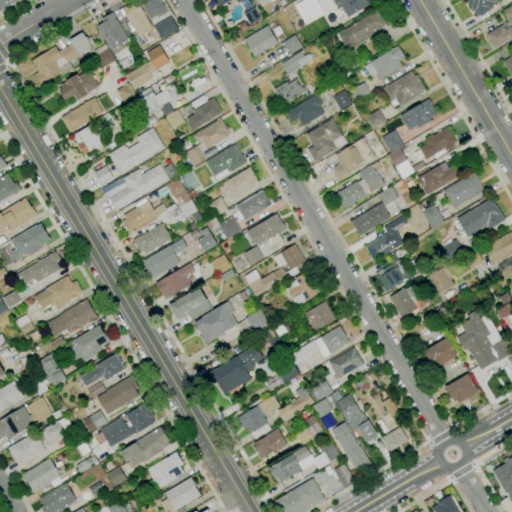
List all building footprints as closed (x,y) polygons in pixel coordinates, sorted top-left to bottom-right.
[(0,0),(18,0),(0,11),(0,0)] [(150,19),(139,1),(140,0),(159,0),(162,4),(167,12),(158,17),(157,15),(150,19)] [(210,0),(214,8),(229,0),(235,0),(237,3),(241,0),(210,0)] [(305,24),(294,6),(304,0),(315,0),(324,14),(305,24)] [(338,9),(332,0),(366,0),(369,5),(348,18),(341,7),(338,9)] [(477,16),(471,7),(466,0),(497,0),(494,2),(495,4),(488,8),(490,10),(480,16),(479,15),(477,16)] [(139,47),(133,37),(137,34),(121,9),(135,1),(151,28),(150,29),(150,30),(141,35),(145,43),(139,47)] [(511,37),(494,48),(486,34),(502,25),(505,30),(511,27),(502,11),(511,5),(511,37)] [(250,25),(243,13),(254,7),(260,18),(250,25)] [(348,52),(337,34),(377,10),(386,25),(373,33),(374,35),(357,46),(358,46),(348,52)] [(114,55),(110,49),(110,50),(96,26),(103,22),(101,19),(112,12),(128,39),(120,44),(123,49),(114,55)] [(161,39),(154,27),(171,17),(178,29),(161,39)] [(254,57),(243,39),(267,26),(277,43),(264,51),(265,52),(262,54),(261,53),(254,57)] [(40,85),(34,74),(38,72),(31,61),(54,46),(58,52),(71,44),(69,40),(82,32),(85,37),(86,36),(90,42),(88,43),(91,48),(78,56),(68,62),(73,69),(63,75),(61,72),(40,85)] [(289,54),(282,42),(295,35),(302,47),(289,54)] [(103,68),(93,51),(105,44),(110,53),(111,52),(115,58),(114,59),(115,61),(103,68)] [(129,83),(124,76),(150,60),(146,53),(159,45),(169,62),(149,74),(152,78),(133,90),(129,83)] [(380,79),(379,78),(378,78),(375,74),(370,77),(363,66),(397,46),(404,57),(398,61),(402,66),(380,79)] [(287,74),(280,63),(300,51),(307,63),(300,67),(287,74)] [(511,75),(511,76),(502,62),(511,56),(511,75)] [(69,101),(67,99),(65,101),(58,90),(62,88),(60,86),(66,82),(65,81),(76,74),(78,77),(88,70),(98,86),(88,93),(89,94),(77,101),(75,97),(69,101)] [(400,106),(395,97),(390,100),(383,88),(411,71),(413,76),(416,74),(426,91),(400,106)] [(282,105),(273,90),(289,80),(290,82),(295,78),(301,88),(303,86),(305,90),(282,105)] [(331,91),(328,86),(333,82),(336,87),(331,91)] [(123,103),(116,90),(129,83),(133,90),(136,95),(123,103)] [(355,101),(349,92),(363,83),(369,92),(355,101)] [(149,88),(154,96),(173,84),(181,97),(173,101),(172,100),(168,103),(173,111),(164,116),(159,108),(153,112),(153,111),(146,115),(141,106),(136,109),(130,99),(149,88)] [(340,110),(332,98),(344,90),(352,103),(340,110)] [(302,126),(298,119),(291,122),(285,113),(316,94),(322,104),(319,106),(324,113),(302,126)] [(191,131),(187,124),(187,121),(186,119),(194,113),(192,110),(194,109),(191,103),(203,96),(206,102),(212,98),(221,113),(191,131)] [(69,132),(60,117),(68,113),(68,112),(71,110),(72,111),(84,103),(83,102),(86,101),(87,101),(94,97),(103,112),(69,132)] [(408,130),(400,116),(428,99),(436,114),(429,118),(430,121),(418,128),(416,126),(408,130)] [(372,130),(365,117),(378,109),(385,122),(372,130)] [(172,129),(164,117),(177,110),(184,122),(172,129)] [(145,127),(142,122),(153,115),(156,121),(145,127)] [(193,166),(185,153),(202,142),(201,142),(198,144),(193,136),(220,119),(229,133),(227,135),(228,136),(202,152),(206,158),(193,166)] [(314,162),(307,149),(312,146),(305,134),(332,119),(346,143),(314,162)] [(83,155),(72,135),(90,125),(102,146),(96,150),(95,148),(83,155)] [(426,160),(419,148),(426,144),(424,140),(446,127),(455,142),(452,143),(454,145),(445,150),(446,152),(436,158),(434,155),(426,160)] [(101,185),(94,173),(105,166),(109,173),(117,169),(108,154),(123,145),(125,147),(126,147),(127,149),(138,142),(137,140),(138,140),(137,137),(152,128),(164,148),(120,174),(119,173),(112,177),(113,178),(101,185)] [(390,153),(381,138),(394,130),(403,145),(399,148),(390,153)] [(338,181),(331,169),(340,164),(334,155),(362,138),(374,157),(349,172),(350,173),(338,181)] [(217,180),(215,176),(214,177),(205,162),(235,144),(246,163),(231,172),(230,171),(228,172),(229,173),(217,180)] [(402,179),(387,155),(390,153),(399,148),(405,159),(416,152),(424,166),(402,179)] [(417,175),(430,167),(431,170),(444,162),(448,168),(453,165),(459,176),(427,195),(417,178),(418,177),(417,175)] [(116,210),(109,197),(127,186),(122,178),(138,169),(141,175),(159,164),(168,179),(116,210)] [(344,209),(335,195),(356,182),(357,183),(362,179),(358,172),(370,165),(383,185),(371,193),(369,189),(364,195),(365,196),(353,202),(354,203),(344,209)] [(232,199),(222,183),(249,167),(258,182),(255,183),(256,184),(248,189),(249,190),(244,193),(244,192),(232,199)] [(453,209),(447,199),(437,204),(433,197),(443,191),(442,191),(474,172),(480,182),(480,183),(484,190),(453,209)] [(0,201),(0,177),(6,174),(13,184),(16,182),(20,189),(0,201)] [(179,207),(170,192),(160,198),(156,192),(166,186),(165,185),(177,177),(190,200),(179,207)] [(392,215),(386,205),(386,206),(378,194),(390,186),(398,198),(393,201),(399,211),(392,215)] [(191,198),(187,192),(192,189),(196,195),(191,198)] [(236,222),(232,214),(238,211),(235,206),(262,190),(269,201),(268,201),(271,205),(244,221),(243,218),(236,222)] [(0,235),(0,212),(25,197),(30,207),(32,206),(37,215),(9,231),(8,230),(0,235)] [(215,217),(207,204),(220,197),(227,209),(215,217)] [(461,238),(452,223),(456,220),(456,218),(490,198),(494,205),(496,204),(505,219),(489,229),(486,226),(467,237),(466,235),(461,238)] [(190,200),(201,218),(195,221),(190,214),(185,217),(179,207),(190,200)] [(128,233),(123,225),(124,224),(122,221),(125,219),(123,215),(147,201),(153,209),(162,204),(167,213),(158,219),(156,216),(128,233)] [(359,236),(350,221),(381,203),(390,218),(359,236)] [(431,229),(421,212),(433,204),(444,222),(431,229)] [(259,244),(253,243),(246,231),(275,214),(281,223),(282,223),(285,227),(284,227),(285,229),(259,244)] [(226,240),(220,229),(217,231),(216,228),(211,232),(206,223),(216,217),(220,223),(231,216),(240,231),(226,240)] [(374,261),(373,260),(372,260),(369,256),(370,256),(365,246),(375,241),(374,239),(378,237),(378,238),(387,233),(383,228),(403,216),(407,223),(396,230),(404,243),(374,261)] [(192,230),(189,225),(194,222),(197,227),(192,230)] [(145,254),(143,250),(139,252),(132,240),(161,223),(170,239),(145,254)] [(16,261),(11,252),(15,249),(10,240),(36,224),(37,225),(40,224),(49,239),(45,241),(46,243),(38,248),(40,249),(30,255),(29,253),(16,261)] [(193,239),(189,233),(196,229),(200,234),(193,239)] [(203,252),(196,240),(209,232),(216,244),(203,252)] [(511,253),(494,265),(484,248),(510,232),(511,235),(511,253)] [(450,260),(442,247),(455,239),(463,252),(450,260)] [(152,278),(142,261),(157,253),(156,252),(170,245),(170,246),(182,240),(186,247),(175,254),(180,263),(152,278)] [(256,296),(243,277),(255,270),(260,279),(272,272),(273,272),(281,267),(285,273),(290,270),(285,263),(278,267),(272,258),(294,244),(304,261),(294,268),(294,269),(296,267),(299,272),(283,281),(283,280),(256,296)] [(251,265),(243,253),(256,246),(263,258),(251,265)] [(473,267),(466,255),(475,249),(483,262),(473,267)] [(19,280),(16,274),(37,262),(36,261),(39,259),(40,260),(55,251),(60,259),(56,262),(60,269),(37,283),(34,278),(25,283),(22,279),(19,280)] [(217,275),(210,262),(223,255),(226,261),(227,260),(231,267),(217,275)] [(165,300),(155,283),(190,262),(194,270),(187,275),(188,276),(191,274),(193,279),(189,281),(190,284),(165,300)] [(384,291),(377,279),(375,274),(393,263),(401,276),(404,274),(406,278),(384,291)] [(0,279),(0,268),(3,267),(8,275),(0,279)] [(438,294),(427,276),(442,267),(453,286),(438,294)] [(224,281),(220,275),(231,269),(234,275),(224,281)] [(416,281),(413,276),(423,270),(426,275),(416,281)] [(297,307),(284,287),(295,280),(294,279),(303,273),(316,294),(306,301),(297,307)] [(57,310),(54,304),(47,309),(45,307),(42,309),(34,296),(45,290),(45,289),(67,275),(71,283),(75,281),(81,291),(78,293),(78,294),(64,303),(65,305),(57,310)] [(401,318),(389,297),(404,288),(405,289),(410,286),(415,295),(414,296),(416,301),(421,299),(423,303),(419,306),(422,312),(414,316),(412,312),(401,318)] [(201,316),(191,322),(187,315),(179,320),(177,317),(176,318),(168,305),(190,293),(190,294),(199,289),(206,299),(206,300),(211,308),(200,315),(201,316)] [(446,300),(442,295),(452,289),(456,294),(446,300)] [(234,311),(227,300),(244,290),(247,295),(241,299),(245,305),(234,311)] [(9,308),(2,298),(14,291),(20,301),(9,308)] [(11,300),(7,302),(4,295),(0,296),(0,311),(13,306),(11,300)] [(27,306),(24,301),(30,297),(33,302),(27,306)] [(54,336),(47,323),(59,315),(85,299),(92,310),(93,310),(97,317),(68,334),(66,329),(54,336)] [(201,317),(228,301),(234,311),(230,313),(237,324),(230,328),(222,333),(223,334),(206,344),(194,323),(202,318),(201,317)] [(314,332),(304,314),(324,301),(335,319),(314,332)] [(244,318),(259,309),(268,324),(254,332),(256,335),(246,341),(236,325),(245,319),(244,318)] [(477,371),(508,354),(490,321),(482,325),(475,312),(457,322),(463,332),(457,335),(477,371)] [(272,324),(268,318),(274,313),(278,319),(272,324)] [(22,336),(13,321),(23,315),(24,316),(26,315),(34,329),(22,336)] [(278,336),(272,326),(280,321),(286,332),(278,336)] [(82,363),(79,358),(75,361),(68,350),(69,349),(67,344),(70,342),(97,325),(102,333),(103,332),(109,341),(101,346),(102,348),(94,353),(95,355),(82,363)] [(294,365),(288,355),(313,340),(313,341),(339,326),(349,342),(323,357),(319,350),(294,365)] [(273,347),(264,332),(270,328),(275,336),(276,336),(280,343),(273,347)] [(53,351),(49,343),(60,336),(65,344),(53,351)] [(437,367),(434,361),(430,363),(423,351),(446,338),(457,356),(437,367)] [(224,395),(218,384),(217,384),(209,371),(214,368),(215,369),(236,356),(237,356),(255,346),(262,358),(252,364),(254,367),(246,372),(250,379),(224,395)] [(338,379),(328,363),(353,348),(363,365),(338,379)] [(53,387),(38,361),(54,351),(62,363),(53,368),(55,370),(59,368),(66,379),(53,387)] [(97,367),(96,365),(115,354),(118,359),(120,358),(122,363),(121,363),(124,369),(105,380),(103,377),(86,387),(80,376),(97,367)] [(459,404),(455,397),(451,399),(444,387),(468,374),(478,392),(459,404)] [(39,396),(31,384),(44,376),(51,388),(39,396)] [(107,415),(96,398),(106,392),(106,391),(130,376),(138,387),(135,389),(139,395),(107,415)] [(315,401),(309,390),(325,380),(331,391),(315,401)] [(0,410),(0,388),(13,381),(23,397),(0,410)] [(91,397),(87,390),(100,382),(104,389),(91,397)] [(298,397),(295,392),(303,387),(313,402),(295,413),(296,414),(283,422),(277,411),(298,397)] [(335,402),(330,395),(337,390),(341,398),(335,402)] [(366,442),(358,428),(352,431),(347,422),(347,423),(335,403),(349,394),(359,412),(360,412),(362,414),(363,414),(367,420),(368,420),(377,435),(366,442)] [(254,439),(247,427),(244,429),(237,418),(257,406),(256,405),(273,396),(279,406),(262,416),(270,429),(254,439)] [(332,407),(326,398),(329,396),(335,405),(332,407)] [(8,440),(5,436),(1,438),(0,436),(0,419),(23,406),(29,416),(31,414),(26,406),(42,397),(52,414),(36,424),(36,423),(8,440)] [(319,418),(312,406),(324,398),(332,411),(319,418)] [(391,417),(381,403),(389,398),(398,413),(391,417)] [(110,447),(105,440),(98,444),(93,435),(101,430),(100,429),(120,417),(121,418),(124,417),(126,421),(127,420),(124,415),(143,404),(146,409),(149,407),(154,416),(151,418),(154,422),(136,433),(135,432),(110,447)] [(90,432),(83,420),(99,410),(106,422),(90,432)] [(302,445),(295,434),(308,427),(304,420),(313,415),(322,431),(312,438),(312,439),(302,445)] [(48,446),(40,431),(57,420),(58,421),(65,417),(71,425),(63,430),(66,435),(48,446)] [(356,471),(346,455),(331,430),(344,422),(358,447),(359,446),(370,463),(356,471)] [(133,466),(129,459),(125,461),(119,451),(160,427),(168,440),(166,441),(169,445),(162,449),(163,450),(147,459),(146,458),(133,466)] [(390,451),(381,438),(399,427),(407,440),(390,451)] [(261,458),(252,443),(278,428),(287,445),(275,452),(274,451),(261,458)] [(18,465),(7,448),(35,432),(46,451),(44,452),(45,453),(35,459),(33,456),(18,465)] [(329,462),(319,446),(329,440),(339,456),(329,462)] [(280,483),(277,477),(274,479),(267,469),(304,446),(309,455),(310,454),(315,461),(280,483)] [(157,490),(152,481),(155,479),(153,475),(151,476),(147,469),(176,452),(183,465),(180,466),(183,473),(177,477),(178,478),(157,490)] [(511,506),(507,498),(509,497),(507,493),(505,494),(492,471),(504,464),(502,461),(507,458),(508,459),(511,456),(511,506)] [(33,492),(24,478),(23,479),(21,475),(49,458),(54,466),(56,466),(59,471),(57,472),(60,476),(49,482),(50,484),(42,489),(41,487),(33,492)] [(344,489),(333,470),(344,464),(355,483),(344,489)] [(113,487),(106,474),(118,466),(125,479),(113,487)] [(166,511),(160,503),(167,498),(164,493),(190,477),(196,486),(195,487),(200,496),(174,511),(172,508),(166,511)] [(280,511),(274,501),(312,478),(324,500),(304,511),(280,511)] [(94,499),(88,488),(99,481),(105,492),(94,499)] [(56,511),(42,511),(40,508),(43,506),(39,499),(66,483),(76,500),(56,511)] [(434,511),(432,508),(438,504),(437,503),(449,496),(458,511),(434,511)] [(109,511),(108,509),(121,502),(126,511),(109,511)]
